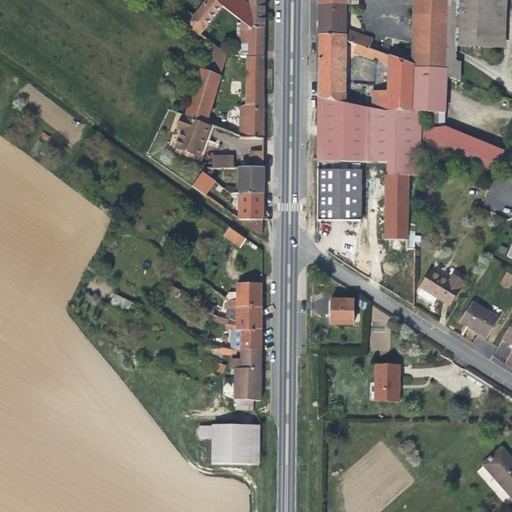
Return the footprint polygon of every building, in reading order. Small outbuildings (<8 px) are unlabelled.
[(200,35),(222,6),(213,0),(207,0),(187,25),(200,35)] [(239,0),(213,0),(222,6),(240,21),(241,21),(250,28),(256,29),(264,29),(264,6),(263,0),(246,0),(241,1),(239,0)] [(504,49),(505,0),(414,0),(413,56),(412,66),(412,70),(445,71),(446,78),(459,82),(460,63),(455,61),(457,47),(504,49)] [(344,33),(345,5),(319,3),(319,18),(318,36),(344,37),(344,42),(356,46),(362,48),(368,50),(371,40),(347,32),(344,33)] [(264,51),(264,29),(256,29),(250,28),(241,21),(240,21),(240,24),(240,46),(243,48),(249,50),(264,51)] [(264,53),(264,51),(249,50),(243,48),(240,46),(240,24),(237,23),(237,55),(242,58),(246,58),(264,59),(264,53)] [(344,74),(344,42),(344,37),(318,36),(318,52),(318,74),(319,74),(342,74),(344,74)] [(396,49),(371,40),(368,50),(380,54),(381,50),(385,52),(384,56),(393,59),(396,50),(396,49)] [(220,77),(228,53),(218,50),(209,42),(200,69),(220,77)] [(359,56),(362,48),(356,46),(353,54),(359,56)] [(411,112),(412,70),(412,66),(393,59),(384,56),(380,54),(368,50),(362,48),(359,56),(386,66),(389,66),(388,93),(373,92),(372,110),(389,113),(389,111),(411,112)] [(412,66),(413,56),(396,50),(393,59),(412,66)] [(263,82),(264,59),(246,58),(246,82),(263,82)] [(210,109),(220,77),(200,69),(185,117),(205,124),(210,109)] [(444,113),(446,78),(445,71),(412,70),(411,112),(421,113),(424,113),(423,129),(422,147),(493,175),(503,152),(443,127),(444,113)] [(344,83),(344,74),(342,74),(319,74),(318,74),(318,82),(319,82),(342,83),(344,83)] [(263,97),(263,82),(246,82),(246,97),(263,97)] [(343,102),(344,83),(342,83),(319,82),(318,82),(318,90),(318,98),(343,104),(343,102)] [(263,100),(263,97),(246,97),(246,106),(263,106),(263,100)] [(410,141),(411,112),(389,111),(389,113),(372,110),(343,104),(318,98),(317,163),(386,163),(386,176),(409,177),(420,177),(420,146),(410,141)] [(264,139),(263,106),(246,106),(240,107),(239,117),(239,132),(235,132),(235,135),(240,137),(240,139),(264,139)] [(239,117),(210,109),(205,124),(209,125),(214,127),(235,135),(235,132),(239,132),(239,117)] [(420,146),(421,113),(411,112),(410,141),(420,146)] [(199,157),(209,125),(205,124),(185,117),(184,119),(181,118),(177,130),(181,132),(175,149),(191,154),(199,157)] [(208,142),(214,127),(209,125),(199,157),(191,154),(190,159),(201,162),(208,142)] [(249,163),(263,162),(262,150),(248,151),(249,163)] [(213,181),(213,169),(211,169),(200,169),(202,174),(212,180),(213,181)] [(263,181),(263,169),(239,169),(239,187),(226,187),(224,189),(231,194),(263,194),(263,181)] [(360,222),(361,172),(317,171),(317,180),(317,222),(360,222)] [(201,194),(212,180),(202,174),(192,188),(201,194)] [(408,218),(409,181),(409,177),(386,176),(384,260),(407,261),(408,249),(408,218)] [(263,207),(263,194),(231,194),(231,200),(239,200),(238,221),(253,221),(259,221),(262,221),(263,207)] [(262,234),(262,221),(259,221),(253,221),(238,221),(257,234),(262,234)] [(246,240),(229,229),(224,236),(240,248),(244,243),(246,245),(248,242),(246,240)] [(449,306),(463,284),(452,277),(448,283),(431,272),(421,288),(436,298),(449,306)] [(261,297),(261,285),(237,284),(237,293),(231,293),(231,296),(229,302),(227,309),(261,308),(261,297)] [(179,291),(168,285),(165,292),(176,298),(179,291)] [(114,294),(110,302),(127,310),(131,301),(114,294)] [(353,325),(353,301),(331,301),(331,313),(331,325),(353,325)] [(213,316),(214,309),(203,303),(199,313),(213,316)] [(485,341),(498,320),(472,304),(460,323),(468,328),(474,331),(473,333),(485,341)] [(261,321),(261,308),(227,309),(225,319),(230,321),(235,322),(236,332),(241,332),(261,330),(261,321)] [(228,325),(230,321),(225,319),(217,317),(216,322),(228,325)] [(261,341),(261,330),(241,332),(236,332),(235,322),(230,321),(228,325),(227,330),(232,331),(230,351),(237,352),(241,351),(261,352),(261,341)] [(511,324),(503,340),(511,345),(511,324)] [(260,387),(261,352),(241,351),(237,352),(236,354),(241,355),(241,361),(231,360),(230,370),(234,370),(235,400),(236,400),(235,411),(253,412),(253,401),(260,402),(260,387)] [(398,385),(398,367),(375,367),(375,384),(376,384),(376,402),(398,402),(398,385)] [(259,465),(260,428),(199,427),(199,439),(197,439),(197,465),(259,465)] [(511,463),(500,450),(483,466),(511,498),(511,463)]
